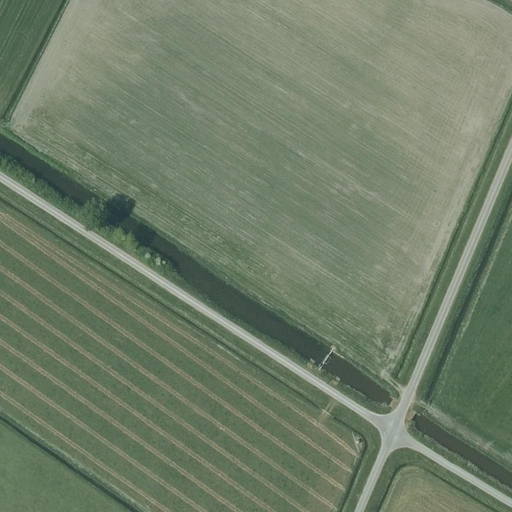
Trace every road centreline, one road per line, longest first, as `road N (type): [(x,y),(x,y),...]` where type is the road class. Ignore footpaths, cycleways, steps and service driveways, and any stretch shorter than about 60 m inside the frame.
road 1 (unclassified): [(393,433),(0,179)]
road 2 (unclassified): [(393,433),(511,147)]
road 3 (unclassified): [(511,505),(393,433)]
